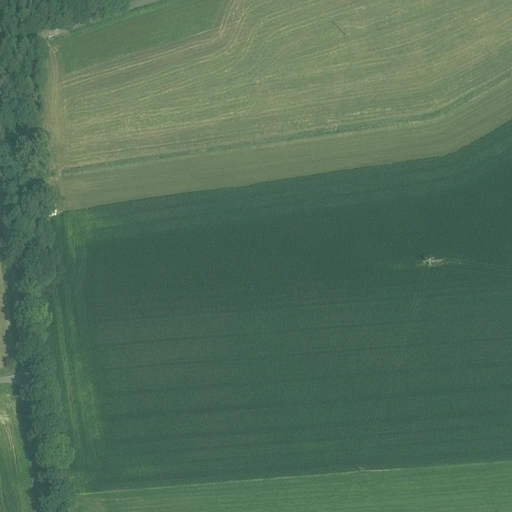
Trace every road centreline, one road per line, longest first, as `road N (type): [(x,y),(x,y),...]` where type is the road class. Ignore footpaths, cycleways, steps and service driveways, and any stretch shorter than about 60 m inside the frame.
road 1 (unclassified): [(0,200),(48,511)]
road 2 (unclassified): [(157,0),(0,52)]
